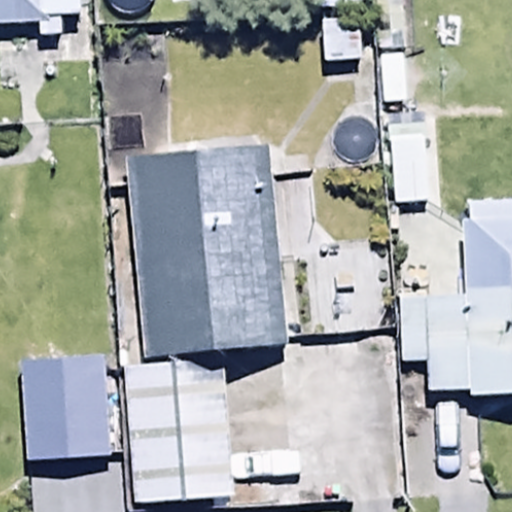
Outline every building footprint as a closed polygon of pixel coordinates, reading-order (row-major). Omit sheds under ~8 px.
[(0,0),(0,29),(31,28),(32,41),(59,39),(57,18),(75,17),(73,0),(0,0)] [(364,0),(309,0),(314,69),(343,67),(345,109),(371,107),(364,0)] [(257,143),(122,160),(147,359),(282,342),(257,143)] [(401,296),(391,297),(398,398),(462,393),(463,401),(511,397),(511,201),(458,205),(459,219),(396,224),(401,296)] [(304,254),(310,333),(378,328),(371,249),(304,254)] [(102,361),(16,366),(21,467),(108,462),(102,361)] [(219,367),(120,373),(129,504),(227,498),(219,367)]
